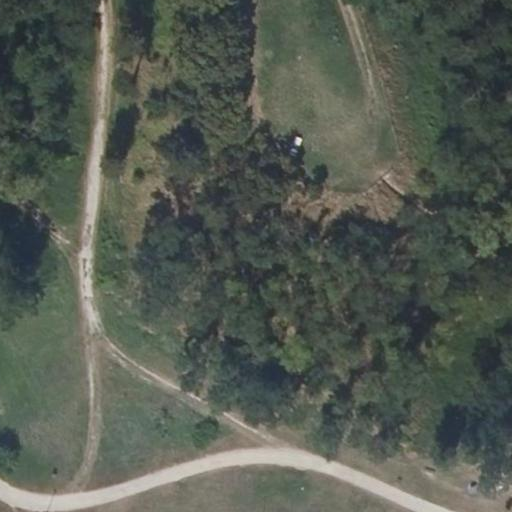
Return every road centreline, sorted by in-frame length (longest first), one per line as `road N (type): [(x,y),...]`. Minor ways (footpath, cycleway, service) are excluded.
road 1 (track): [(63,505),(86,473),(95,439),(82,248),(102,0)]
road 2 (track): [(291,459),(89,342)]
road 3 (track): [(337,0),(384,126)]
